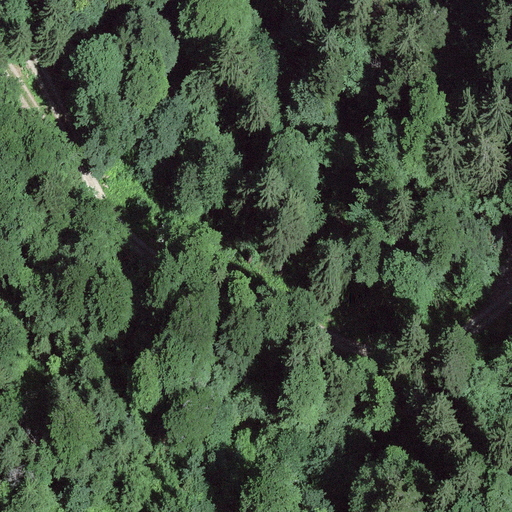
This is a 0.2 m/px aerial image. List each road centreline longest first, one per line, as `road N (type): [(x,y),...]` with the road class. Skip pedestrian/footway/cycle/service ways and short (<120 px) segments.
road 1 (track): [(0,52),(139,248),(357,345),(430,352),(511,296)]
road 2 (track): [(16,0),(103,201)]
